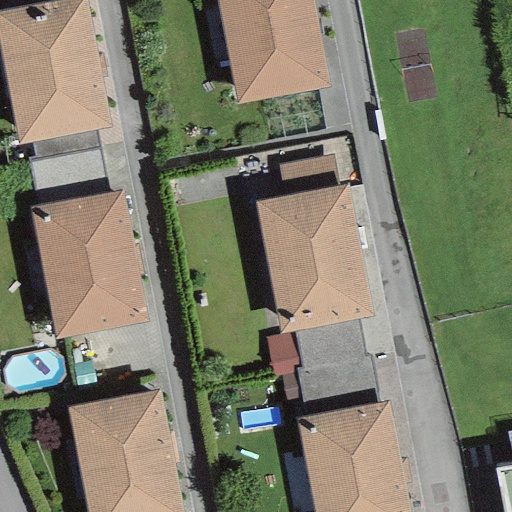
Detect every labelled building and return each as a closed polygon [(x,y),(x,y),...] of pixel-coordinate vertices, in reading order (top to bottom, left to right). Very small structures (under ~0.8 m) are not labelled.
[(309,0),(212,0),(236,114),(329,94),(309,0)] [(85,15),(0,30),(0,70),(17,161),(108,144),(85,15)] [(341,199),(249,216),(273,345),(365,328),(341,199)] [(119,208),(30,223),(53,353),(141,338),(119,208)] [(177,511),(159,404),(68,419),(83,511),(177,511)] [(396,511),(379,411),(291,426),(306,511),(396,511)]
